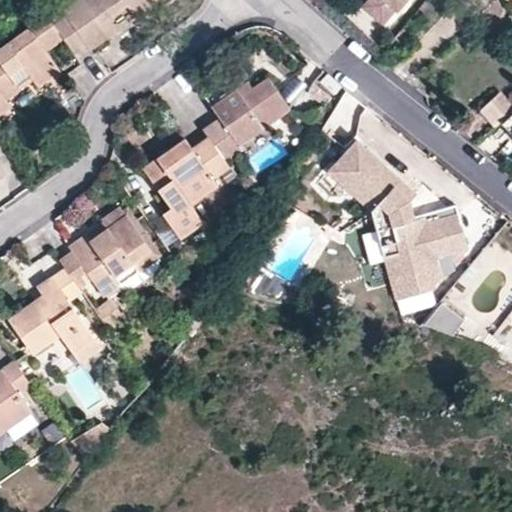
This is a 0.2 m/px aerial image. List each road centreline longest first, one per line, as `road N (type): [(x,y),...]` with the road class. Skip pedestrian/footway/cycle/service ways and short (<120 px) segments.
road 1 (residential): [(0,227),(78,172),(97,113),(122,83),(235,0)]
road 2 (residential): [(511,206),(279,0)]
